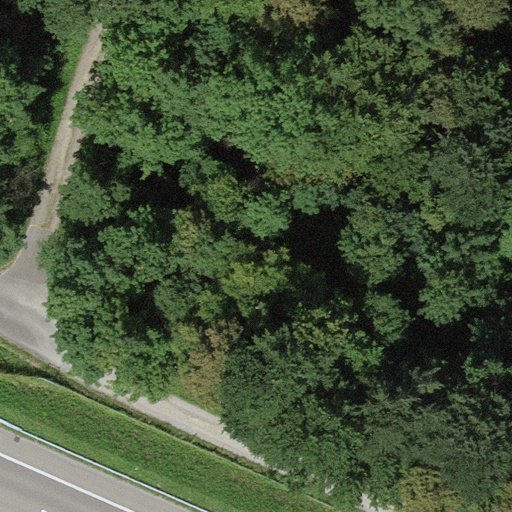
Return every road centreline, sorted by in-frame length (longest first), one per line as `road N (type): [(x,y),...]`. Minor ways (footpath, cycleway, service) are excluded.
road 1 (track): [(414,511),(64,353),(0,314)]
road 2 (track): [(20,323),(100,0)]
